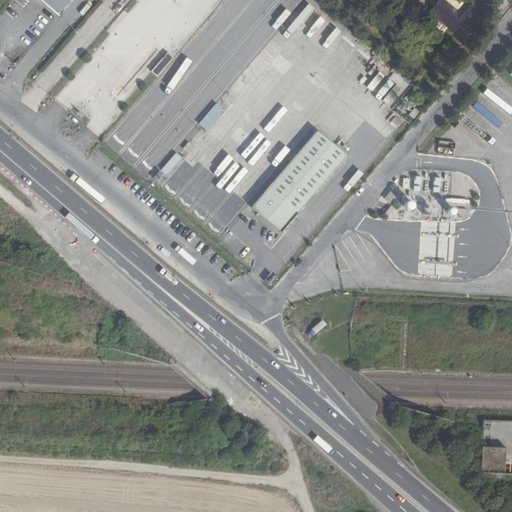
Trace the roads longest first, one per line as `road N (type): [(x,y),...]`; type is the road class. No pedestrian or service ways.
road 1 (primary): [(441,511),(0,140)]
road 2 (primary): [(0,160),(360,471)]
road 3 (track): [(308,511),(296,464),(274,429),(79,260),(70,221)]
road 4 (track): [(299,488),(0,458)]
